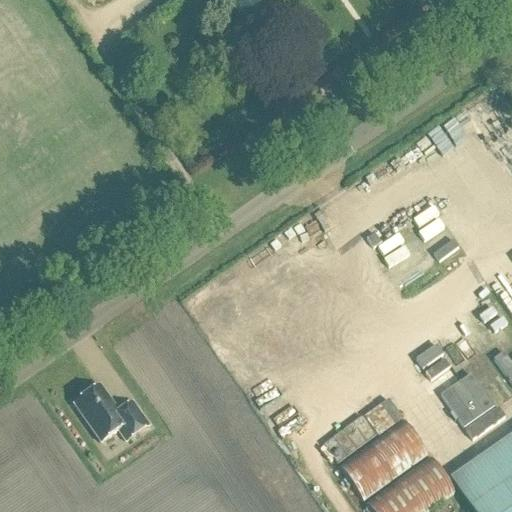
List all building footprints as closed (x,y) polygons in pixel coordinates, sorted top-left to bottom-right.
[(157,61),(136,52),(130,68),(151,76),(157,61)] [(439,131),(414,138),(421,162),(446,155),(439,131)] [(370,171),(376,187),(407,176),(400,159),(370,171)] [(379,233),(399,219),(392,210),(372,224),(379,233)] [(431,261),(453,247),(437,221),(419,232),(422,237),(417,240),(431,261)] [(401,279),(424,266),(411,245),(389,259),(401,279)] [(281,279),(297,264),(285,251),(269,266),(281,279)] [(511,317),(511,262),(502,269),(511,285),(489,300),(503,323),(511,317)] [(395,270),(374,286),(380,295),(402,279),(395,270)] [(435,270),(412,282),(417,293),(441,281),(435,270)] [(490,320),(486,312),(483,313),(473,293),(459,300),(474,329),(490,320)] [(419,334),(453,313),(446,302),(413,323),(419,334)] [(457,314),(448,320),(464,343),(472,337),(457,314)] [(406,390),(436,375),(429,361),(427,362),(419,347),(418,348),(410,334),(413,332),(408,322),(378,337),(406,390)] [(499,349),(511,339),(511,336),(508,330),(493,340),(499,349)] [(370,356),(383,377),(393,371),(380,350),(370,356)] [(496,357),(510,384),(511,382),(511,356),(509,351),(496,357)] [(497,392),(507,387),(495,366),(486,372),(497,392)] [(465,373),(451,381),(446,372),(430,381),(445,410),(449,408),(456,421),(483,407),(465,373)] [(481,374),(473,380),(488,401),(496,396),(481,374)] [(99,390),(73,409),(100,447),(118,435),(125,446),(148,430),(132,406),(118,416),(99,390)] [(384,398),(358,411),(368,432),(394,419),(384,398)] [(444,438),(450,428),(429,414),(422,424),(444,438)] [(337,471),(366,511),(432,511),(454,497),(402,425),(337,471)] [(467,511),(511,511),(511,440),(449,484),(467,511)]
